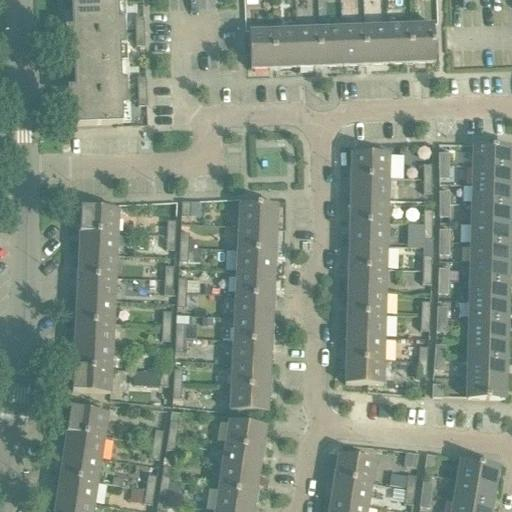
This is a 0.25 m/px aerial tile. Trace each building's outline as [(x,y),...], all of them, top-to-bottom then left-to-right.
[(124,48),(123,22),(117,23),(116,6),(71,7),(72,30),(69,30),(69,31),(65,31),(65,44),(69,44),(73,44),(74,67),(118,66),(118,49),(124,48)] [(143,35),(143,20),(134,20),(135,35),(143,35)] [(434,65),(433,41),(433,27),(409,28),(411,66),(434,65)] [(411,66),(409,28),(386,29),(388,67),(411,66)] [(388,67),(386,29),(363,30),(364,68),(388,67)] [(364,68),(363,30),(341,31),(342,68),(364,68)] [(321,69),(319,31),(295,32),(296,70),(321,69)] [(342,68),(341,31),(319,31),(321,69),(342,68)] [(296,70),(295,32),(272,33),(274,71),(296,70)] [(274,71),(272,33),(248,34),(250,72),(274,71)] [(144,49),(143,35),(135,35),(135,49),(144,49)] [(126,108),(125,82),(119,82),(118,66),(74,67),(74,90),(71,90),(71,91),(67,91),(67,104),(71,103),(71,104),(75,104),(76,128),(121,126),(120,109),(126,108)] [(146,95),(145,80),(136,80),(137,95),(146,95)] [(146,109),(146,95),(137,95),(137,110),(146,109)] [(510,170),(510,150),(473,149),(473,168),(510,170)] [(388,182),(388,157),(350,156),(350,181),(388,182)] [(448,169),(447,156),(438,156),(438,169),(448,169)] [(431,182),(431,168),(422,168),(422,183),(431,182)] [(509,189),(510,170),(473,168),(472,188),(509,189)] [(448,181),(448,169),(438,169),(438,182),(448,181)] [(387,204),(388,182),(350,181),(349,203),(387,204)] [(431,197),(431,182),(422,183),(422,197),(431,197)] [(509,208),(509,189),(472,188),(472,207),(509,208)] [(448,207),(448,195),(438,195),(438,207),(448,207)] [(386,227),(387,204),(349,203),(348,226),(386,227)] [(189,220),(190,205),(181,205),(180,220),(189,220)] [(275,236),(277,208),(239,207),(237,234),(275,236)] [(448,220),(448,207),(438,207),(438,220),(448,220)] [(508,228),(509,208),(472,207),(471,227),(508,228)] [(117,237),(118,212),(80,210),(79,235),(117,237)] [(431,228),(431,213),(422,213),(422,228),(431,228)] [(174,239),(175,224),(166,224),(166,238),(174,239)] [(386,250),(386,227),(348,226),(348,249),(386,250)] [(508,247),(508,228),(471,227),(471,246),(508,247)] [(431,243),(431,228),(422,228),(422,243),(431,243)] [(448,246),(448,233),(438,233),(438,246),(448,246)] [(274,258),(275,247),(275,236),(237,234),(236,256),(274,258)] [(116,259),(117,237),(79,235),(78,257),(116,259)] [(188,251),(188,236),(180,236),(179,250),(188,251)] [(174,253),(174,239),(166,238),(165,253),(174,253)] [(448,258),(448,246),(438,246),(438,258),(448,258)] [(507,267),(508,247),(471,246),(470,265),(507,267)] [(385,273),(386,250),(348,249),(347,272),(385,273)] [(187,265),(188,251),(179,250),(178,265),(187,265)] [(273,280),(274,263),(274,258),(236,256),(235,278),(273,280)] [(115,282),(116,259),(78,257),(77,280),(115,282)] [(430,274),(431,259),(422,259),(422,273),(430,274)] [(507,286),(507,267),(470,265),(469,285),(507,286)] [(172,284),(173,270),(164,269),(163,284),(172,284)] [(385,296),(385,273),(347,272),(347,295),(385,296)] [(447,285),(447,272),(438,272),(437,284),(447,285)] [(430,288),(430,274),(422,273),(421,288),(430,288)] [(272,302),(273,280),(235,278),(234,300),(272,302)] [(114,305),(115,282),(77,280),(76,303),(114,305)] [(185,296),(186,282),(177,281),(177,296),(185,296)] [(172,299),(172,284),(163,284),(163,299),(172,299)] [(447,297),(447,285),(437,284),(437,297),(447,297)] [(506,305),(507,286),(469,285),(469,304),(506,305)] [(384,319),(385,296),(347,295),(346,318),(384,319)] [(185,311),(185,296),(177,296),(176,311),(185,311)] [(271,324),(272,309),(272,302),(234,300),(233,322),(271,324)] [(113,327),(114,305),(76,303),(75,325),(113,327)] [(506,325),(506,305),(469,304),(468,324),(506,325)] [(429,320),(429,305),(421,305),(420,319),(429,320)] [(446,323),(446,310),(436,310),(436,322),(446,323)] [(170,330),(171,315),(162,315),(161,330),(170,330)] [(383,341),(384,319),(346,318),(345,340),(383,341)] [(428,334),(429,320),(420,319),(419,334),(428,334)] [(270,346),(271,324),(233,322),(232,344),(270,346)] [(445,336),(446,323),(436,322),(435,335),(445,336)] [(505,344),(506,325),(468,324),(468,343),(505,344)] [(112,350),(113,327),(75,325),(74,348),(112,350)] [(183,342),(184,327),(175,327),(174,342),(183,342)] [(169,345),(170,330),(161,330),(161,344),(169,345)] [(383,364),(383,341),(345,340),(345,363),(383,364)] [(183,357),(183,342),(174,342),(174,356),(183,357)] [(504,363),(505,344),(468,343),(467,362),(504,363)] [(269,369),(270,354),(270,346),(232,344),(231,367),(269,369)] [(110,373),(112,350),(74,348),(73,371),(110,373)] [(443,361),(444,349),(434,348),(434,361),(443,361)] [(426,365),(427,351),(418,350),(417,365),(426,365)] [(168,376),(169,361),(160,361),(159,375),(168,376)] [(442,374),(443,361),(434,361),(433,373),(442,374)] [(504,383),(504,363),(467,362),(467,382),(504,383)] [(382,388),(383,364),(345,363),(344,387),(382,388)] [(425,380),(426,365),(417,365),(416,379),(425,380)] [(268,391),(269,369),(231,367),(230,389),(268,391)] [(109,397),(110,373),(73,371),(71,395),(109,397)] [(181,388),(182,373),(173,373),(172,387),(181,388)] [(167,390),(168,376),(159,375),(158,390),(167,390)] [(503,402),(504,383),(467,382),(466,401),(503,402)] [(180,402),(181,388),(172,387),(172,402),(180,402)] [(441,401),(442,388),(432,388),(431,401),(441,401)] [(267,416),(267,400),(268,391),(230,389),(229,414),(267,416)] [(104,440),(107,416),(70,411),(66,434),(104,440)] [(262,453),(265,429),(228,423),(224,447),(262,453)] [(176,440),(178,425),(169,424),(167,438),(176,440)] [(161,449),(163,434),(154,433),(152,448),(161,449)] [(100,463),(104,440),(66,434),(63,457),(100,463)] [(174,454),(176,440),(167,438),(165,453),(174,454)] [(258,475),(262,453),(224,447),(221,469),(258,475)] [(158,463),(161,449),(152,448),(150,462),(158,463)] [(97,485),(100,463),(63,457),(59,479),(97,485)] [(371,487),(375,463),(337,457),(333,481),(371,487)] [(424,471),(433,472),(435,460),(426,458),(424,471)] [(494,489),(497,470),(460,464),(457,483),(494,489)] [(169,485),(171,470),(162,469),(160,483),(169,485)] [(255,498),(258,475),(221,469),(217,492),(255,498)] [(154,494),(156,479),(147,478),(145,493),(154,494)] [(413,494),(415,480),(407,478),(405,493),(413,494)] [(93,507),(97,485),(59,479),(56,501),(93,507)] [(367,509),(371,487),(333,481),(330,502),(367,509)] [(167,499),(169,485),(160,483),(158,498),(167,499)] [(490,508),(494,489),(457,483),(454,502),(490,508)] [(430,499),(432,486),(422,485),(420,498),(430,499)] [(252,511),(255,498),(217,492),(214,511),(252,511)] [(151,508),(154,494),(145,493),(143,507),(151,508)] [(412,509),(413,494),(405,493),(403,507),(412,509)] [(428,511),(430,499),(420,498),(419,510),(428,511)] [(92,511),(93,507),(56,501),(54,511),(92,511)] [(366,511),(367,509),(330,502),(327,511),(366,511)] [(489,511),(490,508),(454,502),(451,511),(489,511)]
